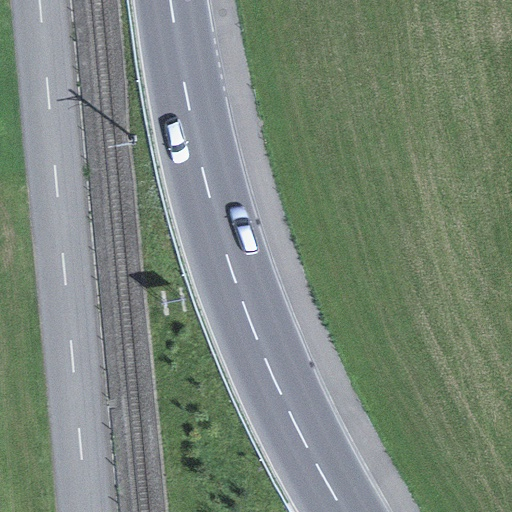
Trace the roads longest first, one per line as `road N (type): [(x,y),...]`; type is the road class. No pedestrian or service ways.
road 1 (secondary): [(172,0),(212,199),(251,321),(344,511)]
road 2 (unclassified): [(39,0),(86,511)]
